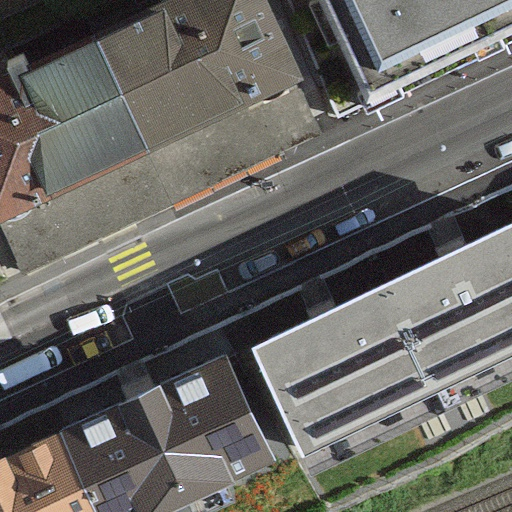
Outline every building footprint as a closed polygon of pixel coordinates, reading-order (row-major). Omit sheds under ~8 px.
[(264,0),(123,0),(84,18),(136,134),(293,64),(264,0)] [(511,0),(321,0),(369,102),(511,35),(511,0)] [(0,57),(0,194),(136,134),(84,18),(0,57)] [(437,386),(511,353),(511,190),(375,255),(437,386)] [(313,444),(437,386),(375,255),(253,314),(313,444)] [(103,511),(146,511),(265,456),(212,341),(57,414),(103,511)] [(0,511),(103,511),(57,414),(0,441),(0,511)]
